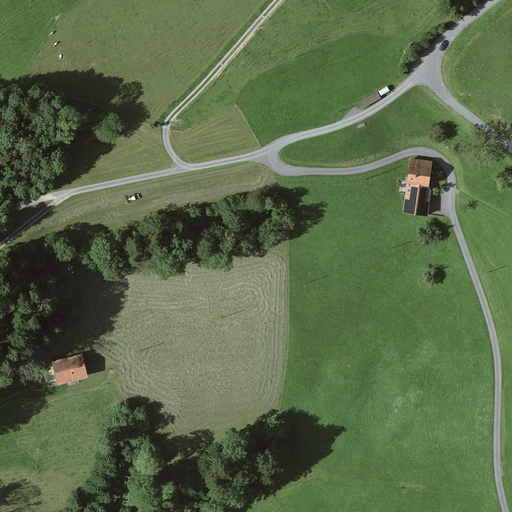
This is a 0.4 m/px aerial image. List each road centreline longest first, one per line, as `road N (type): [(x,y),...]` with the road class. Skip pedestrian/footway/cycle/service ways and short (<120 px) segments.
road 1 (track): [(279,0),(170,119),(167,145),(186,168)]
road 2 (unclassified): [(511,148),(458,108),(429,73),(443,42),(494,0)]
road 3 (track): [(0,91),(73,101),(165,135)]
